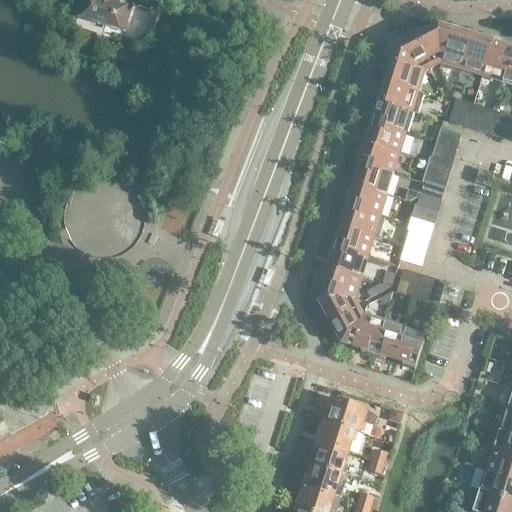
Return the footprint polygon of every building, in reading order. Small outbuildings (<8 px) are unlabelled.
[(82,0),(77,17),(126,33),(135,6),(115,0),(82,0)] [(152,12),(145,34),(160,39),(167,16),(164,15),(152,12)] [(438,28),(424,36),(441,66),(451,32),(438,28)] [(451,32),(441,66),(461,72),(472,36),(460,32),(459,35),(451,32)] [(411,42),(408,44),(425,74),(441,66),(424,36),(422,37),(420,33),(409,38),(411,42)] [(472,36),(461,72),(481,79),(491,46),(482,44),(484,39),(472,36)] [(395,51),(391,64),(425,74),(408,44),(395,51)] [(491,46),(481,79),(502,85),(511,52),(511,48),(501,45),(500,49),(491,46)] [(511,52),(502,85),(511,87),(511,52)] [(386,71),(382,83),(419,95),(425,74),(391,64),(388,72),(386,71)] [(383,97),(380,106),(412,115),(418,117),(425,96),(419,95),(382,83),(378,95),(383,97)] [(464,128),(511,143),(511,117),(456,100),(449,124),(464,128)] [(373,113),(369,125),(406,136),(412,115),(380,106),(377,114),(373,113)] [(370,138),(367,147),(400,157),(406,136),(369,125),(366,137),(370,138)] [(438,138),(459,144),(462,136),(441,129),(438,138)] [(459,144),(438,138),(431,159),(453,166),(459,144)] [(361,155),(357,167),(393,178),(400,157),(367,147),(364,156),(361,155)] [(424,185),(445,191),(453,166),(431,159),(430,158),(422,184),(424,185)] [(357,180),(355,189),(387,198),(393,178),(357,167),(353,179),(357,180)] [(475,184),(490,188),(492,180),(493,177),(494,175),(479,171),(475,184)] [(424,185),(417,206),(438,213),(445,191),(424,185)] [(348,196),(344,208),(381,219),(387,198),(355,189),(352,197),(348,196)] [(408,191),(405,202),(410,203),(417,200),(419,195),(408,191)] [(409,233),(430,239),(438,213),(417,206),(415,206),(407,232),(409,233)] [(345,221),(342,230),(374,240),(381,219),(344,208),(340,220),(345,221)] [(335,238),(332,249),(368,261),(374,240),(342,230),(339,239),(335,238)] [(409,233),(402,255),(424,261),(430,239),(409,233)] [(332,262),(329,271),(362,281),(368,261),(332,249),(328,261),(332,262)] [(402,255),(400,262),(421,269),(424,261),(402,255)] [(319,290),(321,291),(356,301),(362,281),(329,271),(326,280),(323,279),(319,290)] [(435,306),(439,308),(446,284),(404,271),(397,295),(435,306)] [(386,273),(382,285),(392,288),(396,276),(386,273)] [(318,304),(329,325),(359,309),(355,302),(356,301),(321,291),(318,304)] [(341,347),(353,351),(363,317),(359,309),(329,325),(341,347)] [(362,356),(373,360),(385,323),(363,317),(353,351),(362,353),(362,356)] [(387,359),(395,362),(405,330),(385,323),(373,360),(385,364),(387,359)] [(405,330),(395,362),(404,364),(403,369),(415,372),(426,336),(405,330)] [(325,413),(322,424),(354,434),(354,433),(360,435),(363,424),(375,428),(378,419),(366,412),(331,401),(327,413),(325,413)] [(405,414),(393,410),(389,421),(401,425),(405,414)] [(511,413),(505,411),(499,432),(511,436),(511,413)] [(320,435),(317,445),(347,455),(354,434),(322,424),(318,435),(320,435)] [(511,436),(499,432),(492,453),(511,458),(511,436)] [(312,455),(308,467),(340,477),(341,476),(347,455),(317,445),(314,455),(312,455)] [(375,452),(372,462),(385,466),(389,456),(375,452)] [(511,458),(492,453),(486,474),(511,481),(511,458)] [(385,466),(372,462),(369,473),(382,477),(385,466)] [(306,479),(303,489),(341,501),(341,499),(348,478),(341,476),(340,477),(308,467),(304,479),(306,479)] [(511,481),(486,474),(480,494),(511,504),(511,481)] [(298,499),(294,511),(298,511),(329,511),(330,509),(337,511),(341,501),(303,489),(300,499),(298,499)] [(511,511),(511,504),(480,494),(474,511),(511,511)] [(362,495),(359,506),(372,510),(375,499),(362,495)]
